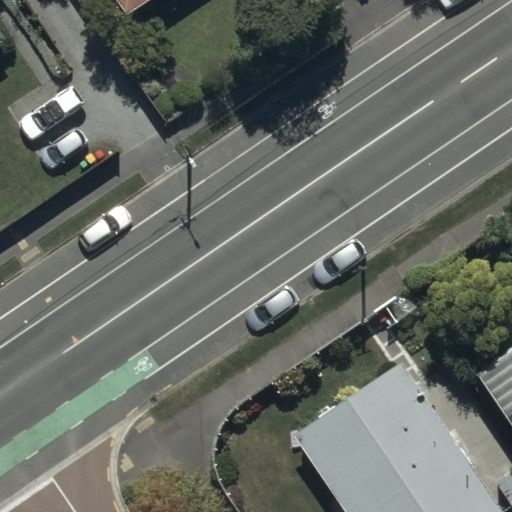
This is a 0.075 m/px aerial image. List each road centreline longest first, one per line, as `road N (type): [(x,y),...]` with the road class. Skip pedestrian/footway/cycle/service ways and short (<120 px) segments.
road 1 (tertiary): [(0,393),(511,46)]
road 2 (residential): [(71,511),(0,400)]
